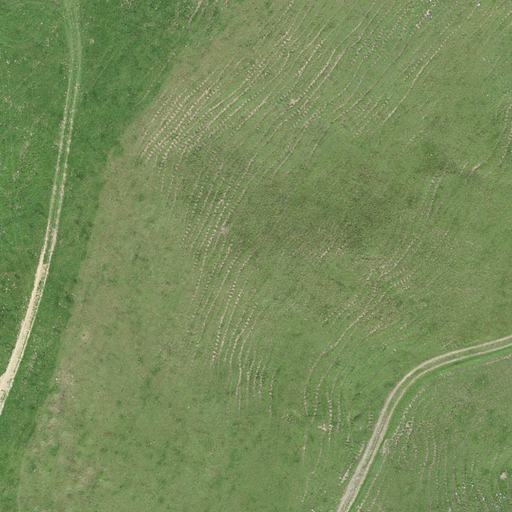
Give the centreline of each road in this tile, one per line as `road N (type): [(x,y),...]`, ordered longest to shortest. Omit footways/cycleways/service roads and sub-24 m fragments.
road 1 (track): [(0,403),(42,278),(75,64)]
road 2 (track): [(511,340),(423,367),(406,380),(340,511)]
